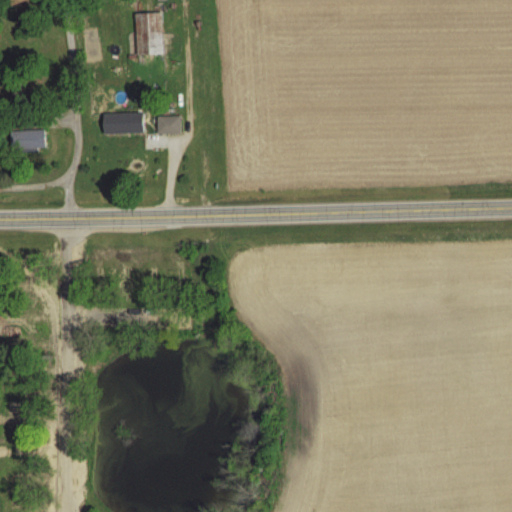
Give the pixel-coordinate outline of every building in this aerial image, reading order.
[(163,14),(135,14),(135,55),(164,55),(163,14)] [(179,134),(179,115),(156,115),(156,134),(179,134)] [(43,130),(9,130),(9,150),(43,150),(43,130)] [(136,152),(118,152),(118,171),(146,171),(146,144),(136,144),(136,152)] [(94,282),(105,280),(101,258),(90,260),(94,282)] [(158,261),(147,261),(147,296),(158,296),(158,261)] [(173,261),(173,287),(185,287),(185,261),(173,261)] [(132,303),(132,262),(119,262),(119,303),(132,303)] [(39,292),(42,283),(17,278),(15,287),(39,292)] [(47,307),(0,306),(0,318),(47,319),(47,307)] [(12,334),(12,343),(50,343),(50,334),(12,334)] [(47,356),(30,356),(30,370),(47,370),(47,356)] [(8,364),(13,372),(24,365),(19,357),(8,364)] [(46,443),(38,442),(36,451),(44,453),(46,443)] [(2,455),(21,454),(21,444),(2,445),(2,455)]
